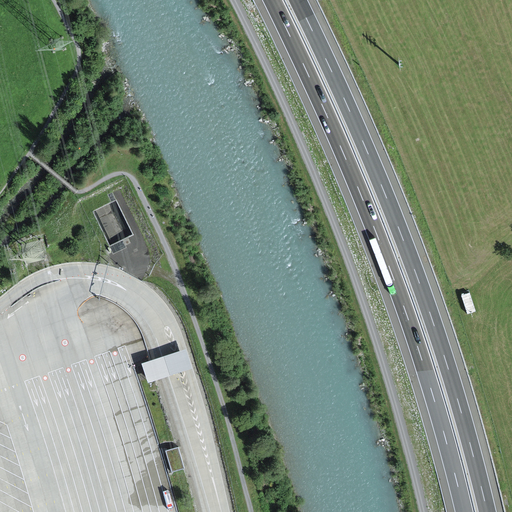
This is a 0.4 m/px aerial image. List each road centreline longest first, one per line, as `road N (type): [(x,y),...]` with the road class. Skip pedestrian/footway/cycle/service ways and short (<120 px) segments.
road 1 (motorway): [(489,511),(437,330),(368,150),(298,0)]
road 2 (track): [(232,0),(336,231),(422,511)]
road 3 (motorway): [(272,0),(388,266),(461,511)]
